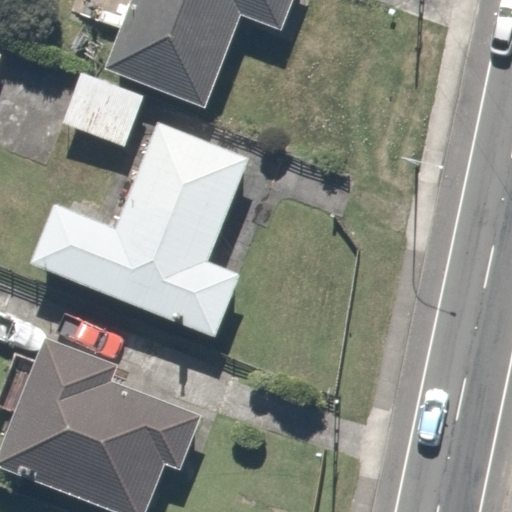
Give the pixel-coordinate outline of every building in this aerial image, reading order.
[(251,17),(286,31),(299,0),(141,0),(112,71),(212,112),(251,17)] [(0,50),(0,81),(11,55),(0,50)] [(146,98),(91,73),(68,124),(123,149),(146,98)] [(65,206),(42,266),(223,335),(246,274),(215,262),(251,166),(164,133),(128,229),(65,206)] [(130,511),(152,511),(172,460),(189,466),(206,421),(133,394),(139,376),(47,341),(1,464),(130,511)]
